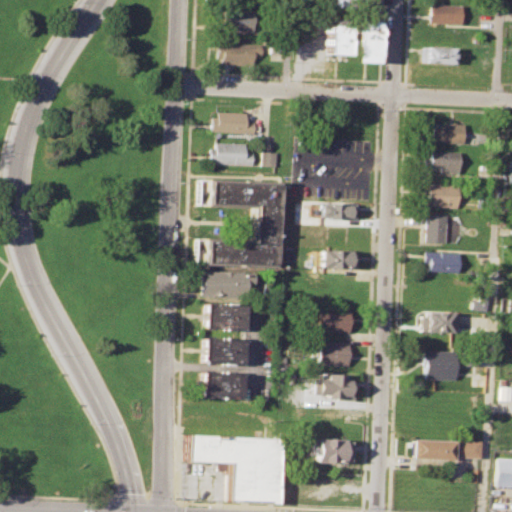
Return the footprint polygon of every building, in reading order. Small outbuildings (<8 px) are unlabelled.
[(334,0),(334,9),(368,9),(368,0),(334,0)] [(427,4),(458,5),(457,24),(426,22),(427,4)] [(223,29),(249,29),(250,14),(223,13),(223,29)] [(321,59),(345,59),(345,22),(321,22),(321,59)] [(352,63),(375,63),(375,28),(352,28),(352,63)] [(210,63),(252,64),(253,44),(211,43),(210,63)] [(419,45),(455,47),(454,64),(418,62),(419,45)] [(209,133),(251,134),(252,124),(243,123),(244,114),(215,113),(214,118),(209,118),(209,133)] [(427,121),(459,123),(458,143),(426,141),(427,121)] [(212,165),(251,168),(252,153),(244,153),(245,145),(214,143),(213,150),(208,149),(207,160),(213,160),(212,165)] [(426,150),(455,152),(453,173),(420,171),(421,158),(425,158),(426,150)] [(260,153),(275,154),(274,168),(259,167),(260,153)] [(200,266),(275,269),(278,184),(202,181),(201,207),(250,209),(249,242),(201,240),(200,266)] [(424,183),(454,184),(452,208),(423,206),(424,183)] [(318,219),(355,220),(355,205),(318,204),(318,219)] [(420,214),(442,215),(441,242),(419,241),(420,214)] [(318,251),(356,253),(355,270),(317,268),(318,251)] [(418,251),(454,253),(453,272),(423,271),(424,262),(418,262),(418,251)] [(198,297),(241,298),(241,288),(252,288),(252,274),(199,273),(198,297)] [(465,310),(481,311),(481,297),(466,296),(465,310)] [(199,331),(240,332),(240,307),(199,306),(199,331)] [(318,310),(348,312),(347,335),(317,334),(318,310)] [(421,311),(449,312),(448,333),(415,331),(416,316),(420,316),(421,311)] [(198,365),(240,366),(240,340),(199,339),(198,365)] [(317,344),(346,345),(346,368),(316,367),(317,344)] [(417,350),(451,351),(450,378),(419,378),(419,366),(416,366),(417,350)] [(306,378),(320,379),(321,373),(339,374),(339,380),(350,380),(350,400),(321,399),(321,394),(305,393),(306,378)] [(197,400),(238,401),(239,375),(197,374),(197,400)] [(182,438),(277,441),(274,506),(223,504),(224,465),(181,464),(182,438)] [(407,438),(474,441),(474,457),(447,455),(447,459),(406,458),(407,438)] [(312,439),(341,440),(340,463),(311,461),(312,439)] [(492,457),(511,457),(511,486),(491,486),(492,457)]
